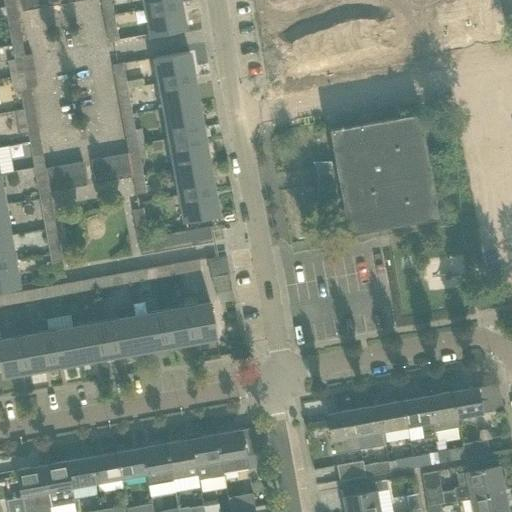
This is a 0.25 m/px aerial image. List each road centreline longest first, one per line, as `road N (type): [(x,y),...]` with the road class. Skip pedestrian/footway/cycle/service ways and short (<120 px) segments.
road 1 (residential): [(231,116),(511,68)]
road 2 (residential): [(0,432),(270,377)]
road 3 (residential): [(270,377),(231,116)]
road 4 (residential): [(270,377),(510,320)]
road 5 (residential): [(298,511),(270,377)]
